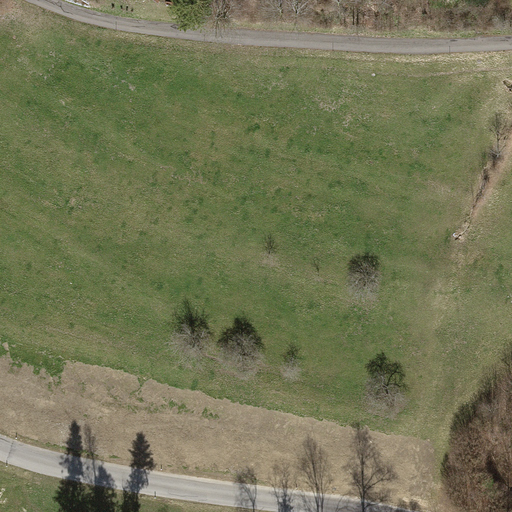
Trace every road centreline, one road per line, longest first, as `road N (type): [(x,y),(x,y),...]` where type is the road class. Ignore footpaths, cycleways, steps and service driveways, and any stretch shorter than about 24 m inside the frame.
road 1 (unclassified): [(29,0),(155,34),(396,51),(511,46)]
road 2 (unclassified): [(347,511),(58,469),(0,450)]
